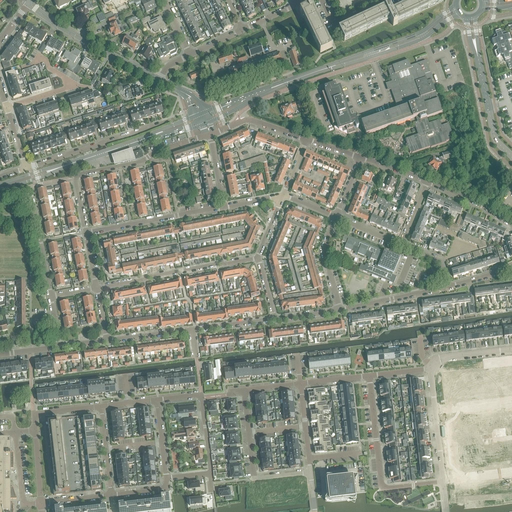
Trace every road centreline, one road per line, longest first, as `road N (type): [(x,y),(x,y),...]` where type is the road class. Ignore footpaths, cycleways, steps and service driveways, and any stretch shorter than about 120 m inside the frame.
road 1 (residential): [(443,481),(382,487),(369,375)]
road 2 (residential): [(257,258),(97,288)]
road 3 (residential): [(159,80),(29,3)]
road 4 (residential): [(25,168),(166,121)]
road 5 (residential): [(310,473),(253,479),(244,390)]
road 6 (secondary): [(326,68),(423,38),(459,13)]
road 7 (secondary): [(456,6),(421,32),(326,68)]
road 8 (residential): [(85,233),(224,205)]
road 9 (residential): [(22,67),(38,56),(73,83),(7,108)]
road 10 (residential): [(195,139),(141,163),(75,178)]
